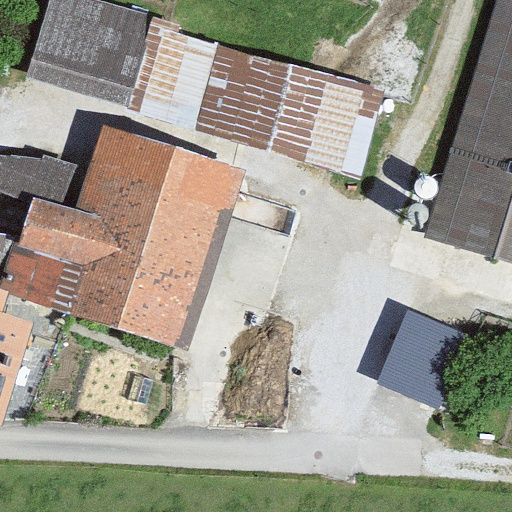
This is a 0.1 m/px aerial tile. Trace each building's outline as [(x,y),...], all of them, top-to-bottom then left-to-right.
[(143,22),(60,0),(35,0),(11,90),(117,119),(143,22)] [(511,0),(490,0),(414,244),(511,274),(511,0)] [(388,76),(216,39),(197,130),(369,166),(388,76)] [(157,364),(219,177),(87,133),(59,218),(17,204),(0,255),(0,258),(65,280),(49,328),(157,364)] [(0,183),(27,200),(43,172),(2,148),(0,151),(0,183)] [(445,397),(466,319),(406,303),(384,381),(445,397)]
